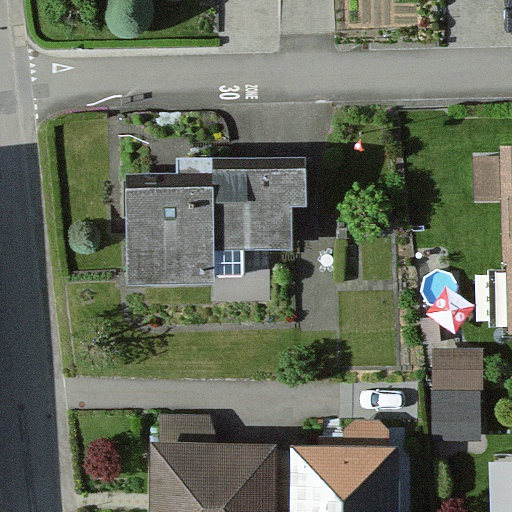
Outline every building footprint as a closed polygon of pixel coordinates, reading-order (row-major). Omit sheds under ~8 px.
[(511,139),(498,140),(506,311),(511,310),(511,139)] [(212,148),(213,168),(123,171),(126,273),(220,270),(219,244),(311,242),(308,145),(212,148)] [(487,429),(485,360),(436,361),(438,430),(487,429)] [(279,511),(280,452),(161,451),(160,511),(279,511)] [(418,511),(419,454),(309,454),(309,511),(418,511)]
